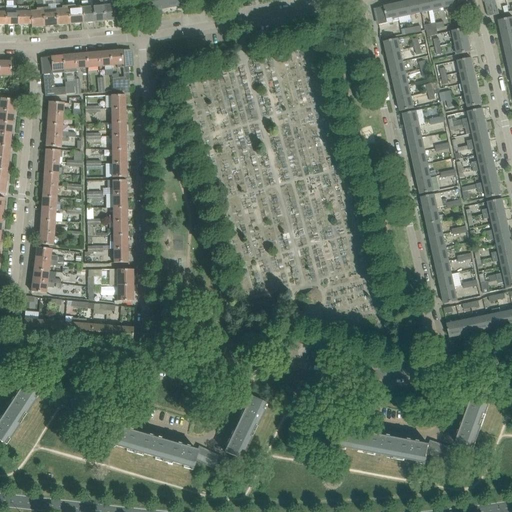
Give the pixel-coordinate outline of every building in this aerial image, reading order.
[(13,0),(14,6),(6,7),(6,8),(7,25),(19,25),(18,8),(18,6),(18,0),(13,0)] [(30,12),(31,25),(31,28),(44,27),(42,6),(41,0),(36,0),(37,9),(37,11),(30,12)] [(67,0),(68,4),(69,24),(81,23),(83,23),(82,8),(80,8),(74,8),(74,6),(73,0),(67,0)] [(92,7),(94,22),(104,21),(102,0),(93,0),(92,0),(92,7)] [(102,0),(104,21),(115,20),(114,1),(104,2),(103,0),(102,0)] [(147,0),(150,11),(165,9),(163,0),(147,0)] [(163,0),(165,9),(181,6),(179,0),(163,0)] [(419,0),(414,0),(407,1),(410,15),(422,12),(419,0)] [(431,0),(419,0),(422,12),(433,10),(431,0)] [(440,8),(445,7),(443,0),(431,0),(433,10),(434,12),(440,11),(440,8)] [(495,0),(484,0),(488,17),(497,15),(499,14),(495,0)] [(407,1),(396,4),(398,14),(399,20),(400,24),(412,21),(410,15),(407,1)] [(55,5),(57,25),(69,24),(68,4),(55,5)] [(399,20),(398,14),(396,4),(384,7),(375,9),(379,25),(399,20)] [(42,6),(44,27),(57,25),(55,5),(42,6)] [(92,7),(82,8),(83,23),(94,22),(92,7)] [(23,8),(18,8),(19,25),(31,25),(30,12),(30,8),(23,8)] [(511,17),(498,21),(501,31),(511,28),(511,17)] [(425,30),(427,37),(438,34),(437,28),(436,22),(424,24),(425,30)] [(424,24),(412,26),(413,32),(425,30),(424,24)] [(465,28),(449,32),(451,38),(454,37),(455,43),(469,40),(466,28),(465,28)] [(511,28),(501,31),(503,42),(511,40),(511,28)] [(398,39),(384,42),(387,53),(400,50),(403,50),(402,44),(399,44),(398,39)] [(469,40),(455,43),(457,55),(470,52),(471,52),(469,40)] [(511,40),(503,42),(506,53),(511,51),(511,40)] [(122,50),(109,52),(111,65),(117,64),(117,68),(122,67),(123,69),(124,68),(122,51),(122,50)] [(128,67),(132,66),(131,50),(122,51),(124,68),(123,69),(123,77),(124,80),(129,80),(129,73),(128,67)] [(400,50),(387,53),(389,65),(403,62),(400,50)] [(111,68),(111,65),(109,52),(98,53),(99,66),(104,66),(104,69),(111,68)] [(87,67),(99,66),(98,53),(86,54),(87,67)] [(86,54),(74,55),(75,68),(87,67),(86,54)] [(74,55),(62,56),(63,70),(70,69),(71,73),(76,72),(75,68),(74,55)] [(63,71),(63,70),(62,56),(51,57),(41,58),(45,96),(55,96),(55,95),(65,95),(64,86),(53,87),(52,72),(53,72),(63,71)] [(471,58),(458,61),(460,73),(474,70),(471,58)] [(0,61),(0,75),(10,76),(10,78),(15,78),(20,78),(20,62),(16,62),(11,62),(9,62),(6,61),(4,61),(0,61)] [(403,62),(389,65),(392,77),(406,74),(403,62)] [(476,81),(474,70),(460,73),(461,78),(462,78),(464,84),(476,81)] [(406,74),(392,77),(395,88),(408,85),(406,74)] [(129,81),(129,80),(124,80),(123,77),(120,77),(112,78),(113,91),(120,91),(125,91),(128,91),(128,88),(130,87),(130,86),(129,81)] [(73,81),(65,82),(66,94),(75,94),(78,94),(81,94),(81,93),(80,86),(74,87),(73,81)] [(428,92),(433,90),(439,89),(437,81),(426,84),(428,92)] [(479,93),(476,81),(464,84),(460,85),(461,92),(464,91),(466,96),(479,93)] [(408,85),(395,88),(397,100),(411,97),(408,85)] [(441,101),(446,100),(452,99),(451,91),(442,93),(440,93),(441,101)] [(479,93),(466,96),(468,108),(481,105),(479,93)] [(112,109),(124,109),(124,103),(125,103),(125,95),(111,95),(112,109)] [(411,97),(397,100),(400,111),(402,111),(413,108),(411,97)] [(0,110),(13,112),(15,100),(1,98),(0,107),(0,110)] [(49,102),(48,113),(70,115),(70,109),(63,109),(64,103),(49,102)] [(438,123),(445,121),(442,105),(438,106),(439,112),(434,113),(435,117),(437,117),(438,123)] [(462,119),(463,124),(485,119),(482,108),(468,112),(469,118),(462,119)] [(124,109),(112,109),(112,116),(114,116),(114,123),(125,123),(125,115),(124,115),(124,109)] [(0,122),(12,123),(13,112),(0,110),(0,122)] [(406,122),(407,127),(419,124),(418,117),(416,117),(415,111),(403,114),(405,122),(406,122)] [(47,124),(62,125),(63,119),(70,119),(70,115),(48,113),(47,124)] [(487,130),(485,119),(463,124),(454,126),(450,127),(451,131),(464,128),(464,129),(466,128),(467,135),(472,133),(487,130)] [(0,134),(11,135),(12,123),(0,122),(0,134)] [(114,130),(112,130),(112,136),(125,136),(125,131),(126,131),(125,123),(114,123),(114,130)] [(47,124),(46,135),(68,137),(78,138),(79,132),(62,131),(62,125),(47,124)] [(409,141),(421,138),(419,132),(421,132),(419,124),(407,127),(408,133),(407,133),(409,141)] [(467,141),(468,146),(489,141),(487,130),(472,133),(474,139),(467,141)] [(0,134),(0,146),(10,147),(11,135),(0,134)] [(68,141),(68,137),(46,135),(46,146),(60,147),(61,141),(68,141)] [(112,150),(126,150),(126,142),(125,142),(125,136),(112,136),(112,150)] [(411,148),(413,154),(426,151),(424,144),(422,144),(421,138),(409,141),(410,149),(411,148)] [(492,152),(489,141),(468,146),(469,149),(469,150),(476,149),(477,155),(492,152)] [(0,146),(0,158),(8,159),(10,147),(0,146)] [(46,149),(45,161),(58,162),(61,162),(62,151),(46,149)] [(112,164),(125,164),(125,158),(126,158),(126,150),(112,150),(112,164)] [(82,167),(82,152),(74,151),(73,160),(74,160),(74,166),(82,167)] [(415,168),(427,165),(425,159),(427,158),(426,151),(413,154),(414,159),(413,160),(415,168)] [(468,168),(473,167),(494,163),(492,152),(477,155),(479,161),(467,164),(468,168)] [(0,170),(7,171),(8,159),(0,158),(0,170)] [(58,162),(45,161),(44,173),(60,174),(61,167),(58,167),(58,162)] [(494,163),(473,167),(474,172),(481,170),(482,177),(497,173),(494,163)] [(113,178),(126,177),(126,169),(125,169),(125,164),(112,164),(113,178)] [(417,175),(418,181),(431,178),(430,171),(428,171),(427,165),(415,168),(416,175),(417,175)] [(44,173),(43,185),(57,186),(57,180),(60,181),(60,174),(44,173)] [(463,192),(499,184),(497,173),(482,177),(483,183),(462,188),(463,192)] [(433,185),(431,178),(418,181),(420,186),(419,186),(420,194),(432,192),(431,186),(433,185)] [(113,194),(126,194),(125,189),(126,189),(126,180),(107,181),(107,188),(113,188),(113,194)] [(501,195),(499,184),(463,192),(464,197),(485,192),(487,198),(501,195)] [(43,185),(42,197),(53,198),(54,192),(56,192),(57,186),(43,185)] [(113,194),(106,194),(106,208),(113,208),(127,208),(127,200),(126,200),(126,194),(113,194)] [(424,205),(425,210),(438,208),(436,201),(434,201),(433,195),(421,197),(423,205),(424,205)] [(42,197),(41,209),(55,210),(55,204),(59,204),(60,198),(56,198),(53,198),(42,197)] [(482,211),(483,215),(505,210),(502,199),(487,202),(489,209),(482,211)] [(108,221),(113,221),(126,221),(126,216),(127,216),(127,208),(113,208),(113,215),(108,215),(108,221)] [(427,224),(439,221),(437,216),(439,215),(438,208),(425,210),(426,216),(425,216),(427,224)] [(41,221),(52,221),(52,216),(55,216),(55,210),(41,209),(41,221)] [(505,210),(483,215),(484,219),(491,218),(492,224),(507,221),(505,210)] [(41,221),(40,232),(53,233),(54,222),(52,221),(41,221)] [(126,221),(113,221),(114,235),(127,235),(127,227),(126,227),(126,221)] [(429,232),(431,237),(444,234),(442,227),(440,227),(439,221),(427,224),(428,232),(429,232)] [(507,221),(492,224),(494,230),(487,232),(488,236),(509,231),(507,221)] [(490,247),(497,245),(511,242),(509,231),(488,236),(490,247)] [(53,233),(40,232),(39,244),(50,245),(50,239),(53,239),(53,233)] [(431,243),(433,251),(445,248),(443,242),(445,242),(444,234),(431,237),(432,243),(431,243)] [(114,242),(110,242),(110,249),(114,249),(126,249),(126,243),(127,243),(127,235),(114,235),(114,242)] [(511,243),(511,242),(497,245),(498,252),(491,253),(492,258),(511,253),(511,243)] [(37,247),(35,258),(57,261),(57,257),(50,256),(51,249),(37,247)] [(435,258),(436,264),(450,261),(448,254),(446,254),(445,248),(433,251),(434,259),(435,258)] [(114,263),(128,263),(127,254),(126,254),(126,249),(114,249),(114,263)] [(511,253),(492,258),(493,262),(500,261),(502,267),(511,264),(511,253)] [(57,261),(35,258),(34,269),(48,271),(49,264),(56,265),(57,261)] [(437,270),(438,278),(450,275),(449,269),(451,269),(450,261),(436,264),(438,269),(437,270)] [(511,264),(502,267),(503,274),(496,275),(497,279),(511,276),(511,264)] [(48,271),(34,269),(32,280),(60,284),(61,279),(48,277),(48,271)] [(117,285),(133,285),(133,270),(117,269),(117,285)] [(441,285),(442,291),(455,288),(453,280),(451,281),(450,275),(438,278),(440,285),(441,285)] [(511,276),(497,279),(485,282),(481,283),(483,294),(491,292),(489,285),(498,283),(498,284),(505,282),(506,289),(511,287),(511,276)] [(62,284),(60,284),(32,280),(31,291),(46,293),(47,286),(62,288),(62,284)] [(133,301),(133,285),(117,285),(117,291),(117,301),(133,301)] [(77,298),(85,298),(85,286),(73,286),(73,291),(77,292),(77,298)] [(457,295),(455,288),(442,291),(443,296),(442,296),(444,304),(456,302),(455,295),(457,295)] [(126,314),(134,314),(135,308),(121,307),(120,314),(126,315),(126,314)] [(487,316),(490,328),(495,327),(495,328),(503,327),(501,313),(499,308),(492,309),(493,315),(487,316)] [(511,310),(501,313),(503,327),(511,325),(511,324),(511,323),(511,310)] [(474,319),(476,332),(484,330),(484,329),(490,328),(487,316),(474,319)] [(65,322),(64,335),(70,336),(70,337),(78,337),(79,319),(71,318),(71,323),(65,322)] [(37,333),(38,320),(30,320),(30,321),(24,321),(25,319),(24,319),(23,333),(31,334),(31,333),(37,333)] [(79,319),(78,337),(85,338),(86,337),(91,337),(92,325),(86,324),(86,320),(79,319)] [(460,321),(463,334),(469,333),(469,334),(476,332),(474,319),(460,321)] [(38,320),(37,333),(43,333),(42,334),(50,335),(51,323),(51,321),(38,320)] [(51,323),(50,335),(58,336),(58,335),(64,335),(65,322),(51,321),(51,323)] [(447,324),(450,338),(458,336),(458,335),(463,334),(460,321),(447,324)] [(92,325),(91,337),(97,338),(97,339),(105,340),(106,327),(106,326),(92,325)] [(119,340),(120,327),(112,326),(112,328),(106,327),(105,340),(113,340),(113,339),(119,340)] [(132,342),(133,328),(120,327),(119,340),(124,340),(124,341),(132,342)] [(11,405),(8,409),(22,419),(35,399),(36,400),(39,394),(37,393),(37,392),(24,384),(21,389),(19,388),(16,393),(15,393),(17,395),(14,399),(12,398),(9,404),(11,405)] [(468,410),(467,415),(483,421),(491,399),(492,399),(494,393),(491,392),(492,391),(477,386),(475,391),(473,391),(471,397),(470,397),(472,398),(471,402),(469,402),(467,409),(468,410)] [(240,419),(238,424),(254,432),(264,411),(267,405),(265,404),(265,403),(251,397),(249,402),(246,401),(244,407),(243,407),(245,408),(243,412),(241,412),(238,418),(240,419)] [(0,419),(0,420),(0,441),(4,444),(4,443),(6,445),(10,439),(22,419),(8,409),(5,414),(3,413),(0,417),(0,419)] [(465,420),(463,419),(460,425),(460,426),(462,427),(460,431),(458,430),(458,431),(456,437),(458,438),(456,443),(471,449),(471,448),(474,449),(476,443),(475,443),(483,421),(467,415),(465,420)] [(230,434),(232,436),(230,440),(228,439),(225,445),(227,447),(224,452),(234,456),(238,459),(239,458),(241,459),(244,453),(254,432),(238,424),(235,429),(233,428),(231,434),(230,434)] [(133,453),(133,454),(139,434),(135,433),(135,431),(129,429),(128,430),(124,429),(124,427),(123,427),(117,425),(116,427),(112,426),(111,425),(107,438),(106,441),(105,446),(107,446),(114,448),(115,446),(126,449),(126,451),(133,453)] [(365,454),(366,454),(370,434),(365,433),(365,431),(359,430),(358,432),(354,431),(354,429),(353,429),(347,428),(346,430),(342,429),(342,428),(340,428),(338,441),(337,441),(337,444),(336,449),(339,449),(346,450),(346,448),(358,450),(358,452),(365,454)] [(375,435),(370,434),(366,454),(368,454),(375,456),(376,453),(388,456),(388,458),(394,459),(396,460),(400,440),(394,439),(395,436),(388,435),(387,437),(383,436),(383,434),(382,434),(376,433),(375,435)] [(145,436),(139,434),(133,454),(136,454),(143,456),(144,454),(155,457),(155,460),(161,461),(161,462),(162,462),(168,442),(164,441),(164,439),(158,437),(157,437),(156,439),(152,437),(152,435),(146,434),(145,436)] [(417,463),(423,464),(424,465),(423,465),(425,465),(426,464),(426,461),(427,461),(427,458),(428,454),(429,445),(424,444),(424,442),(417,441),(416,443),(412,442),(412,440),(405,439),(404,441),(400,440),(396,460),(397,460),(404,461),(405,459),(417,461),(417,463)] [(430,441),(429,445),(428,454),(432,455),(436,443),(430,441)] [(194,463),(195,459),(197,451),(192,449),(192,447),(186,445),(185,447),(181,446),(181,444),(180,444),(174,442),(173,444),(168,442),(162,462),(164,462),(171,464),(172,462),(180,464),(183,466),(183,468),(190,470),(192,470),(193,466),(194,464),(194,463)] [(432,455),(438,457),(442,446),(436,443),(432,455)] [(449,448),(442,446),(438,457),(444,460),(449,448)] [(195,459),(199,461),(204,450),(199,447),(197,451),(195,459)] [(449,448),(444,460),(451,462),(455,450),(454,450),(449,448)] [(210,453),(204,450),(199,461),(205,464),(210,453)] [(205,464),(206,464),(211,467),(212,464),(216,455),(210,453),(205,464)] [(216,455),(212,464),(211,467),(217,470),(219,464),(222,458),(216,455)]
